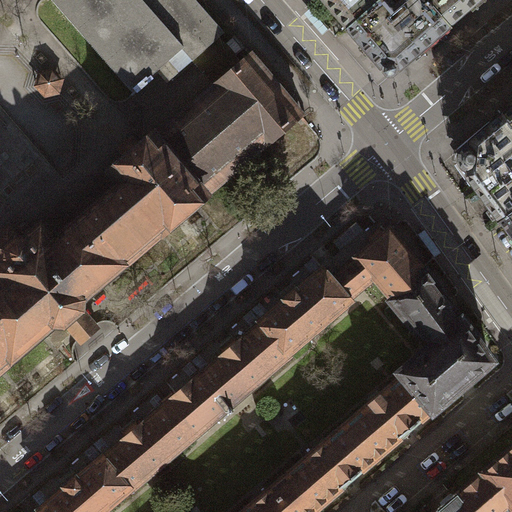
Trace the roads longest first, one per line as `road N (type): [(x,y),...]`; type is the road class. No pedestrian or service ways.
road 1 (residential): [(384,143),(0,472)]
road 2 (tertiary): [(384,143),(511,317)]
road 3 (residential): [(357,511),(511,374)]
road 4 (tertiary): [(261,0),(384,143)]
road 5 (residential): [(511,36),(384,143)]
